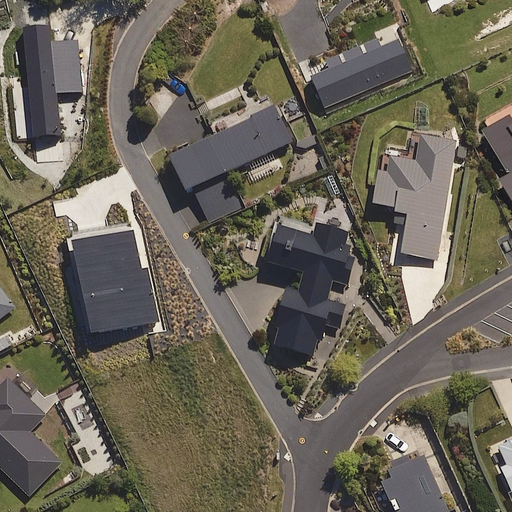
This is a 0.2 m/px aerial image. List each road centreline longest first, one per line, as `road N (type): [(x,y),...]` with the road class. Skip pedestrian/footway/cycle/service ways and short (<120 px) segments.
road 1 (residential): [(315,465),(122,128),(123,70),(168,0)]
road 2 (residential): [(315,465),(357,407),(416,359)]
